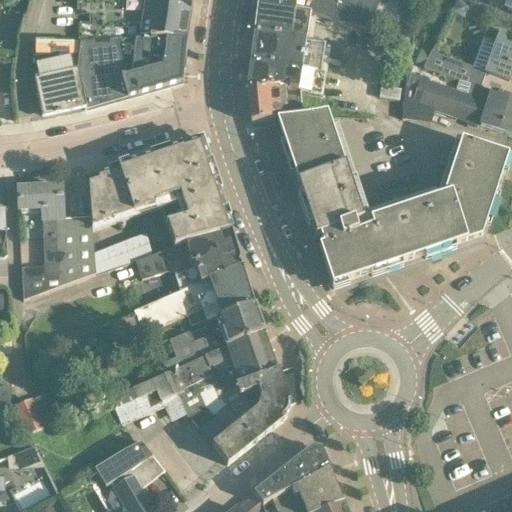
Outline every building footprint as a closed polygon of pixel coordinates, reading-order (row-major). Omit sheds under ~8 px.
[(23,0),(11,0),(10,7),(22,9),(23,0)] [(150,2),(149,3),(115,0),(77,0),(77,11),(81,11),(81,16),(95,17),(94,27),(80,27),(79,45),(80,45),(92,45),(92,42),(114,43),(116,44),(143,47),(143,43),(184,46),(184,44),(191,5),(150,2)] [(261,0),(258,10),(306,18),(308,14),(312,0),(261,0)] [(312,0),(308,14),(350,28),(364,0),(312,0)] [(511,0),(494,0),(492,4),(504,9),(503,11),(511,14),(511,0)] [(451,16),(464,21),(470,8),(457,2),(451,16)] [(309,18),(306,18),(258,10),(255,39),(322,51),(323,51),(324,48),(306,45),(306,43),(309,18)] [(469,88),(480,91),(485,75),(509,84),(511,75),(511,40),(498,35),(498,38),(485,33),(483,41),(472,70),(430,55),(424,71),(470,87),(469,88)] [(325,78),(319,77),(322,51),(255,39),(251,67),(324,80),(325,78)] [(88,112),(132,100),(180,87),(184,46),(143,43),(143,47),(116,44),(114,43),(92,42),(92,45),(80,45),(76,72),(76,74),(88,112)] [(88,112),(76,74),(76,72),(80,45),(79,45),(35,44),(34,83),(42,122),(85,113),(88,112)] [(321,100),(324,80),(251,67),(247,95),(278,94),(278,92),(290,92),(290,98),(300,100),(300,98),(321,100)] [(511,101),(480,91),(469,88),(466,97),(427,83),(428,79),(422,77),(420,82),(406,77),(402,123),(427,125),(431,114),(511,140),(511,101)] [(303,121),(300,100),(290,98),(290,92),(278,92),(278,94),(247,95),(250,127),(276,124),(304,125),(304,121),(303,121)] [(322,251),(318,252),(331,291),(481,242),(507,161),(461,145),(460,146),(455,144),(438,198),(366,222),(337,133),(331,135),(326,118),(304,121),(304,125),(276,124),(315,242),(319,241),(322,251)] [(177,209),(182,225),(166,230),(173,253),(231,236),(223,214),(216,191),(208,168),(201,145),(181,152),(180,151),(96,179),(99,185),(88,189),(90,222),(92,237),(177,209)] [(92,237),(90,222),(62,224),(61,191),(18,194),(19,216),(42,215),(42,227),(44,227),(46,271),(21,272),(23,304),(23,305),(95,277),(93,256),(92,237)] [(193,267),(200,287),(242,273),(231,236),(173,253),(152,260),(135,265),(141,284),(193,267)] [(253,309),(242,273),(200,287),(133,316),(144,339),(145,339),(158,333),(187,320),(190,330),(204,325),(204,328),(253,309)] [(228,351),(263,337),(253,309),(204,328),(209,339),(194,346),(189,335),(168,344),(176,361),(160,368),(164,378),(176,373),(228,351)] [(163,345),(158,333),(145,339),(150,351),(163,345)] [(212,392),(214,396),(234,389),(276,375),(263,337),(228,351),(176,373),(184,395),(177,399),(186,421),(193,418),(205,413),(199,397),(212,392)] [(169,402),(177,399),(184,395),(176,373),(164,378),(164,379),(141,389),(113,400),(117,410),(144,398),(150,411),(169,402)] [(276,375),(234,389),(236,400),(256,393),(259,403),(255,415),(227,437),(211,450),(227,469),(283,425),(282,424),(283,423),(285,422),(286,420),(287,418),(288,415),(288,414),(288,412),(288,410),(289,409),(276,375)] [(0,390),(0,416),(10,417),(10,391),(0,390)] [(42,399),(29,405),(16,410),(28,439),(54,428),(42,399)] [(193,418),(189,420),(198,433),(213,421),(207,413),(205,413),(193,418)] [(198,433),(207,444),(223,431),(214,420),(213,421),(198,433)] [(227,437),(223,431),(207,444),(211,450),(227,437)] [(126,511),(150,511),(141,495),(140,495),(137,489),(146,484),(148,486),(162,475),(163,477),(164,476),(141,446),(124,455),(124,456),(121,458),(121,457),(103,468),(113,486),(116,491),(123,504),(126,511)] [(35,450),(8,460),(9,473),(45,471),(35,450)] [(269,505),(328,473),(320,454),(312,452),(253,498),(262,509),(269,505)] [(329,511),(342,507),(328,473),(269,505),(271,511),(329,511)] [(264,511),(262,509),(253,498),(236,511),(264,511)]
